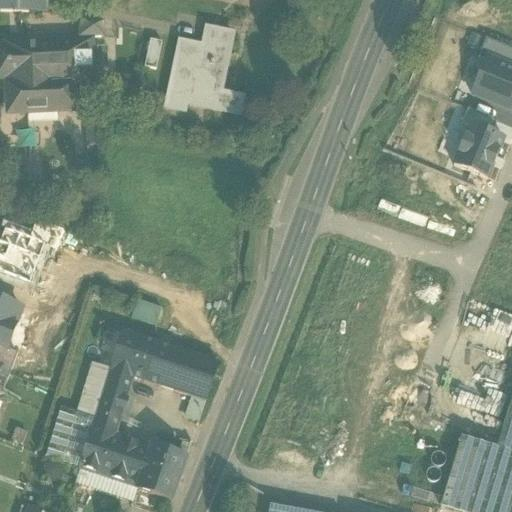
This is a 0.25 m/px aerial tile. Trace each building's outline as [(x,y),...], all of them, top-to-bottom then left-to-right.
[(28,0),(0,0),(0,13),(28,15),(28,0)] [(80,44),(5,48),(5,51),(0,50),(0,80),(6,80),(8,115),(73,112),(72,86),(92,86),(90,44),(87,44),(87,40),(103,39),(103,25),(80,21),(77,41),(80,40),(80,44)] [(233,36),(208,30),(205,43),(231,49),(233,36)] [(204,50),(180,45),(167,109),(185,113),(187,105),(240,116),(244,98),(222,93),(231,49),(205,43),(204,50)] [(157,328),(163,311),(140,302),(133,319),(157,328)] [(218,366),(125,334),(112,372),(134,380),(204,405),(218,366)] [(134,380),(112,372),(98,415),(120,423),(134,380)] [(120,423),(98,415),(74,486),(132,506),(137,493),(136,493),(151,450),(115,437),(120,423)] [(511,453),(501,450),(462,439),(441,509),(449,511),(503,511),(511,483),(511,453)] [(185,461),(151,450),(136,493),(137,493),(171,504),(185,461)] [(511,511),(511,483),(503,511),(511,511)]
